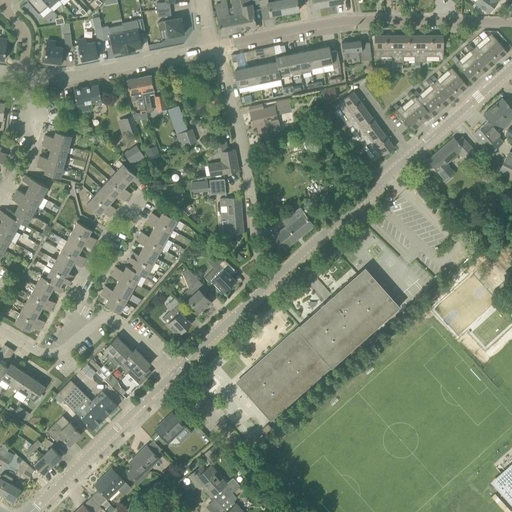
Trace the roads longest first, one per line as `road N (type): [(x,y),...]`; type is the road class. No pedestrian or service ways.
road 1 (residential): [(274,278),(511,67)]
road 2 (residential): [(218,46),(333,22),(511,23)]
road 3 (residential): [(274,278),(257,259),(248,174),(218,46)]
road 4 (residential): [(31,511),(174,373)]
road 5 (residential): [(22,77),(77,76),(210,48)]
road 6 (residential): [(56,353),(106,244),(147,190)]
road 7 (residential): [(174,373),(110,318),(56,353)]
road 8 (residential): [(174,373),(274,278)]
